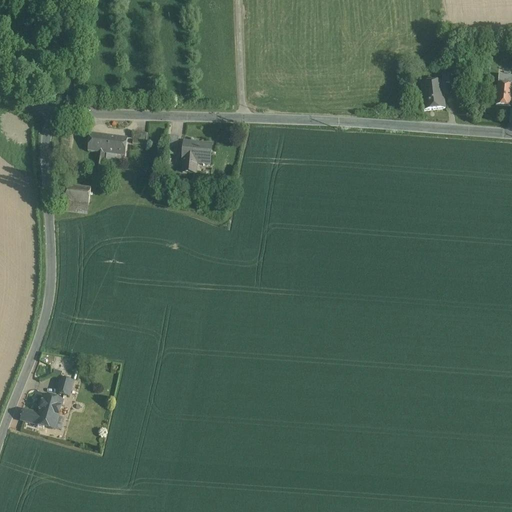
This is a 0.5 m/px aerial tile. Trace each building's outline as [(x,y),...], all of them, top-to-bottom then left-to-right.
[(454,67),(446,68),(448,82),(456,81),(454,67)] [(442,80),(420,82),(423,110),(445,108),(442,80)] [(511,85),(498,84),(496,104),(510,105),(511,92),(511,91),(511,85)] [(147,133),(133,131),(131,143),(145,145),(147,133)] [(109,135),(90,133),(87,151),(95,152),(91,178),(101,179),(105,153),(106,153),(109,135)] [(127,137),(109,135),(106,153),(124,155),(127,137)] [(178,136),(169,135),(168,153),(177,154),(178,136)] [(211,144),(184,141),(182,161),(183,162),(182,172),(195,173),(196,163),(209,164),(211,144)] [(166,180),(157,179),(156,188),(165,189),(166,180)] [(90,188),(66,185),(64,201),(88,204),(90,188)] [(72,381),(61,378),(57,393),(68,396),(72,381)] [(62,400),(44,395),(39,414),(24,410),(21,420),(54,429),(62,400)]
